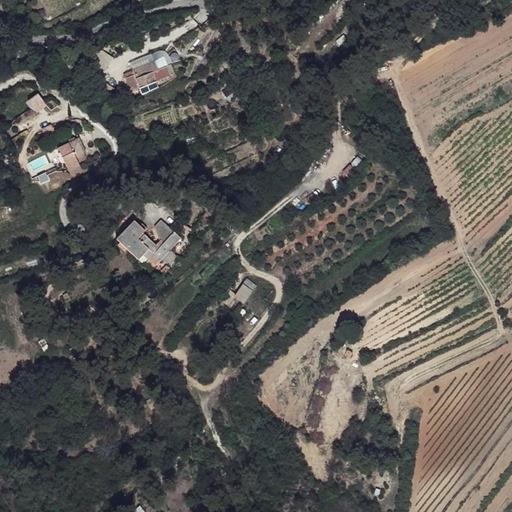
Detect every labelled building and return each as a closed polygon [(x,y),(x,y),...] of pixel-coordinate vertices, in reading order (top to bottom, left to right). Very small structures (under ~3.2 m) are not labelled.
[(152,52),(129,60),(132,68),(154,59),(152,52)] [(165,56),(154,59),(157,67),(168,63),(165,56)] [(134,72),(125,75),(130,88),(168,73),(170,78),(177,75),(172,62),(168,63),(157,67),(154,59),(132,68),(134,72)] [(71,134),(61,140),(72,161),(83,156),(71,134)] [(83,156),(72,161),(75,166),(86,160),(83,156)] [(135,213),(118,234),(141,253),(145,248),(151,254),(155,249),(161,254),(181,230),(162,214),(156,221),(162,238),(158,243),(154,241),(156,238),(143,227),(146,223),(135,213)] [(239,286),(247,292),(254,282),(247,277),(239,286)]
